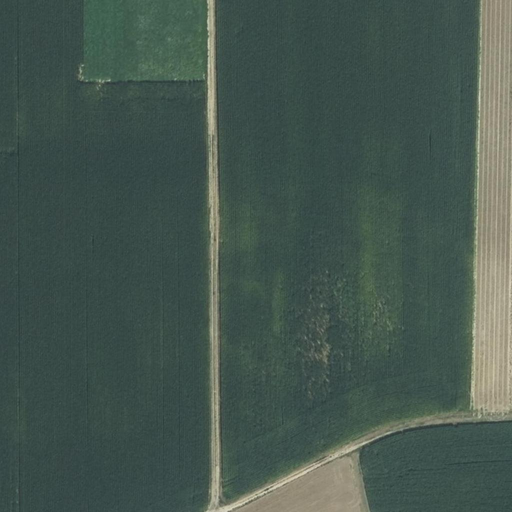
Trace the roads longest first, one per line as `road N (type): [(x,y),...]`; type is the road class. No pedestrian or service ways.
road 1 (track): [(215,511),(211,0)]
road 2 (track): [(511,418),(411,424),(216,511)]
